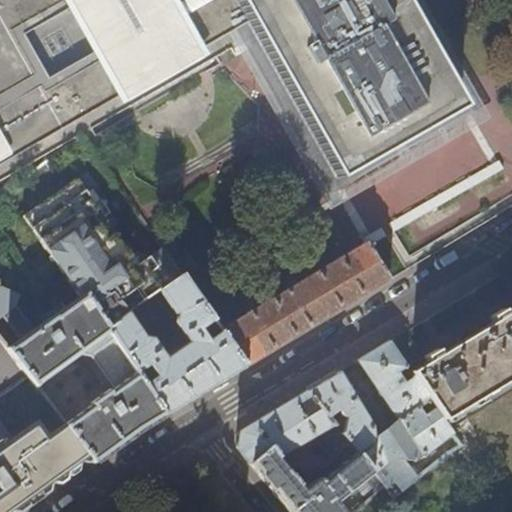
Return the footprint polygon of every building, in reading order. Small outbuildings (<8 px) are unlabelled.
[(399,0),(10,0),(0,6),(0,181),(85,133),(253,36),(335,179),(460,107),(399,0)] [(36,330),(37,331),(86,295),(108,327),(126,313),(158,290),(180,274),(161,247),(137,264),(77,177),(24,216),(80,298),(36,330)] [(219,330),(221,332),(245,366),(312,326),(338,311),(389,280),(365,244),(219,330)] [(126,313),(108,327),(109,330),(137,371),(149,364),(157,377),(145,384),(165,414),(176,408),(213,386),(219,382),(240,370),(245,366),(221,332),(208,341),(199,327),(212,319),(180,274),(158,290),(177,318),(176,322),(189,341),(162,358),(150,341),(145,340),(126,313)] [(0,283),(0,337),(10,350),(37,331),(36,330),(17,306),(20,293),(1,285),(0,283)] [(37,331),(10,350),(29,376),(36,385),(79,352),(109,330),(108,327),(86,295),(37,331)] [(511,378),(511,310),(507,313),(504,309),(490,317),(493,322),(441,353),(438,348),(425,357),(427,362),(410,372),(413,377),(429,400),(436,409),(443,421),(511,378)] [(137,371),(109,330),(79,352),(89,352),(113,388),(137,371)] [(0,337),(0,397),(29,376),(10,350),(0,337)] [(419,407),(429,400),(413,377),(405,382),(398,372),(406,367),(389,340),(357,360),(398,421),(373,441),(372,428),(338,372),(306,391),(327,417),(339,410),(341,416),(337,419),(338,423),(334,425),(349,443),(356,452),(372,471),(394,497),(417,478),(402,460),(416,461),(452,433),(443,421),(436,409),(425,416),(419,407)] [(145,384),(137,371),(113,388),(109,391),(107,389),(89,402),(90,406),(65,424),(91,458),(95,462),(103,457),(106,455),(140,432),(165,414),(145,384)] [(327,417),(306,391),(267,415),(239,432),(236,447),(250,464),(268,448),(276,457),(278,456),(313,436),(331,458),(349,443),(334,425),(327,417)] [(0,419),(0,511),(9,511),(10,508),(21,510),(48,490),(49,481),(58,483),(63,479),(64,470),(79,459),(87,461),(91,458),(65,424),(64,422),(47,434),(36,419),(12,436),(0,419)] [(268,448),(250,464),(289,511),(344,511),(336,501),(372,471),(356,452),(320,480),(319,479),(315,478),(304,488),(278,456),(276,457),(268,448)]
